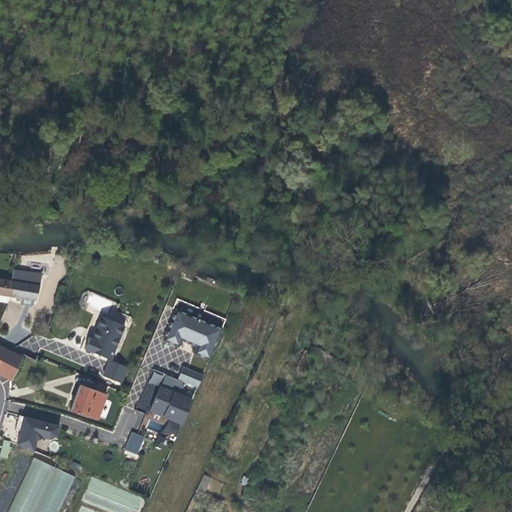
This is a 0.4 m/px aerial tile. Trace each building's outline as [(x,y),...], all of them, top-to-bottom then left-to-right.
[(17,297),(24,298),(31,300),(35,300),(39,286),(29,284),(30,273),(13,271),(11,281),(7,296),(11,296),(17,297)] [(0,279),(0,294),(7,296),(11,281),(0,279)] [(11,296),(7,296),(0,294),(0,300),(8,302),(11,296)] [(208,359),(221,328),(175,309),(162,340),(177,347),(180,340),(188,343),(196,346),(193,353),(208,359)] [(124,325),(101,316),(94,333),(92,338),(89,337),(84,349),(110,360),(124,325)] [(21,357),(6,349),(0,360),(0,374),(11,380),(21,357)] [(119,383),(126,366),(110,360),(103,376),(119,383)] [(197,387),(202,375),(182,366),(176,379),(197,387)] [(94,390),(104,394),(107,387),(97,384),(94,390)] [(74,399),(69,410),(86,416),(86,415),(97,419),(106,394),(104,394),(94,390),(79,385),(74,399)] [(181,424),(192,400),(160,386),(154,398),(149,410),(181,424)] [(132,427),(138,429),(144,413),(138,411),(132,427)] [(56,435),(59,426),(18,415),(14,429),(21,431),(19,435),(17,444),(33,451),(35,441),(43,437),(50,439),(56,435)] [(145,437),(132,432),(126,450),(138,454),(145,437)] [(29,457),(6,511),(55,511),(71,474),(29,457)]
